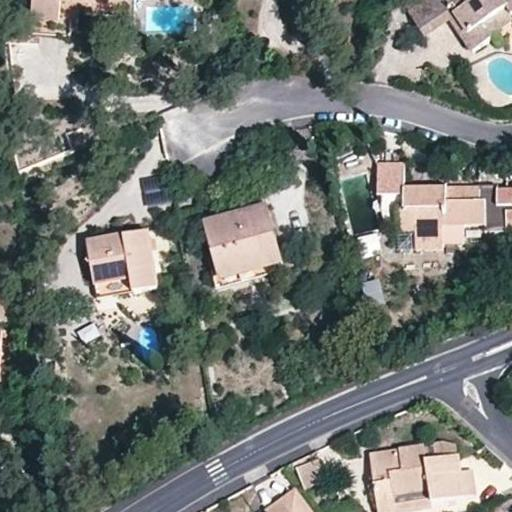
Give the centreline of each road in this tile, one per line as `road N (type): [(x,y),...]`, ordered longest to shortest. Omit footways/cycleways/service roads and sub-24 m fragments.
road 1 (tertiary): [(152,511),(277,441),(460,364)]
road 2 (residential): [(511,135),(332,104),(281,106),(192,134)]
